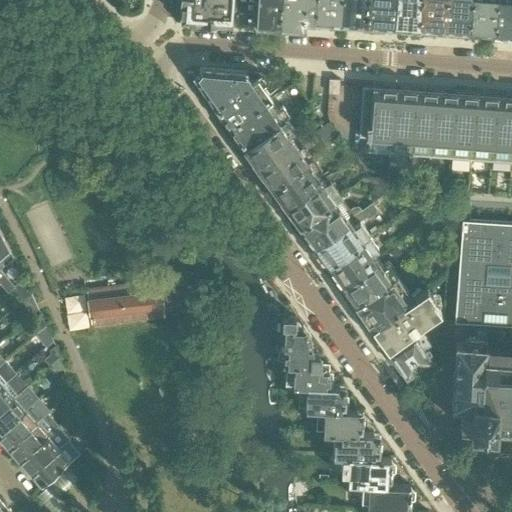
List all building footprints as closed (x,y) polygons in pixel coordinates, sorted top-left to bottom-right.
[(181,0),(180,19),(200,20),(217,22),(217,21),(230,22),(256,24),(257,0),(181,0)] [(257,0),(256,24),(257,24),(279,26),(281,0),(257,0)] [(281,0),(279,26),(304,28),(304,20),(313,21),(314,0),(281,0)] [(314,0),(313,21),(339,23),(340,0),(314,0)] [(366,0),(340,0),(339,23),(365,25),(366,0)] [(366,0),(365,25),(391,27),(393,0),(366,0)] [(393,0),(391,27),(419,29),(419,28),(420,0),(393,0)] [(420,0),(419,28),(443,30),(445,0),(420,0)] [(445,0),(443,30),(468,32),(470,0),(445,0)] [(470,0),(468,32),(470,32),(470,31),(494,33),(496,0),(470,0)] [(511,0),(496,0),(494,33),(494,35),(511,35),(511,0)] [(215,106),(215,107),(261,75),(259,74),(259,73),(259,72),(245,71),(231,70),(216,68),(216,69),(199,68),(199,67),(193,75),(203,89),(212,102),(215,106)] [(261,75),(215,107),(220,114),(221,114),(230,127),(266,102),(273,98),(264,85),(266,83),(261,75)] [(329,78),(328,93),(339,94),(340,79),(329,78)] [(511,93),(362,82),(362,87),(361,95),(357,151),(511,163),(511,93)] [(243,146),(244,146),(285,117),(289,115),(282,106),(273,112),(266,102),(230,127),(238,139),(243,146)] [(253,160),(258,167),(294,141),(289,134),(295,130),(285,117),(244,146),(253,160)] [(340,137),(329,122),(316,131),(327,146),(340,137)] [(294,141),(258,167),(262,172),(272,186),(307,160),(304,155),(309,152),(299,138),(294,141)] [(281,199),(286,207),(332,174),(327,168),(321,170),(317,173),(307,160),(272,186),(281,199)] [(290,211),(300,225),(336,200),(324,183),(334,176),(332,174),(286,207),(290,211)] [(309,238),(314,245),(361,211),(358,206),(352,207),(345,212),(336,200),(300,225),(309,238)] [(318,250),(328,264),(369,234),(360,222),(366,217),(370,218),(376,213),(376,209),(372,203),(361,211),(314,245),(318,250)] [(457,315),(455,338),(488,340),(487,354),(511,356),(511,223),(500,223),(470,220),(470,222),(464,221),(463,231),(462,241),(462,244),(462,245),(462,248),(462,249),(460,268),(459,291),(459,292),(458,295),(458,305),(457,315)] [(0,257),(4,261),(4,262),(13,256),(15,256),(14,254),(13,255),(8,245),(9,244),(8,243),(7,243),(3,234),(3,233),(3,232),(2,232),(0,228),(0,257)] [(337,277),(341,284),(377,258),(372,250),(377,246),(369,234),(328,264),(337,277)] [(0,257),(0,284),(8,293),(14,287),(0,270),(0,264),(4,261),(0,257)] [(346,289),(355,303),(391,277),(397,274),(387,261),(382,264),(377,258),(341,284),(345,289),(346,289)] [(169,278),(170,286),(179,285),(177,273),(168,274),(169,278)] [(391,277),(355,303),(365,317),(371,326),(407,300),(402,293),(408,289),(397,274),(391,277)] [(169,278),(87,289),(89,309),(90,316),(91,326),(164,317),(163,307),(161,290),(170,289),(170,286),(169,278)] [(387,349),(388,349),(420,327),(424,324),(423,323),(441,311),(433,300),(435,299),(426,287),(407,300),(371,326),(382,340),(381,341),(387,349)] [(21,301),(30,312),(32,315),(38,310),(30,293),(21,301)] [(282,316),(281,347),(284,347),(283,362),(294,363),(311,364),(312,354),(312,348),(311,347),(310,347),(311,336),(303,325),(302,325),(296,317),(295,317),(282,316)] [(53,341),(46,326),(35,334),(45,347),(53,341)] [(420,327),(388,349),(394,358),(400,366),(406,375),(431,358),(422,345),(429,340),(420,327)] [(455,341),(451,404),(461,405),(460,427),(470,427),(470,428),(495,430),(495,425),(511,426),(511,357),(485,356),(486,343),(459,341),(455,341)] [(293,383),(307,383),(328,385),(329,370),(328,368),(327,369),(328,362),(319,361),(319,358),(320,358),(320,356),(319,356),(318,355),(318,354),(317,354),(317,355),(312,354),(311,364),(294,363),(293,383)] [(0,364),(0,386),(15,373),(4,361),(0,364)] [(0,409),(27,386),(32,381),(28,377),(22,382),(15,373),(0,386),(0,409)] [(306,406),(324,408),(343,408),(345,386),(328,385),(307,383),(306,406)] [(0,409),(0,432),(38,399),(27,386),(0,409)] [(0,438),(8,447),(46,412),(48,410),(38,399),(0,432),(0,438)] [(323,430),(335,431),(360,433),(362,410),(343,408),(324,408),(323,430)] [(8,447),(19,460),(58,425),(46,412),(8,447)] [(19,460),(30,473),(69,438),(58,425),(19,460)] [(334,438),(333,453),(340,454),(342,454),(348,455),(377,457),(378,441),(379,434),(373,433),(360,433),(335,431),(335,434),(341,435),(340,438),(334,438)] [(69,438),(30,473),(41,485),(68,461),(69,462),(81,452),(69,438)] [(342,454),(341,470),(347,470),(347,481),(368,482),(389,483),(390,474),(389,474),(389,473),(394,470),(395,462),(394,462),(391,459),(391,457),(377,457),(348,455),(342,454)] [(48,483),(59,495),(78,479),(68,467),(48,483)] [(347,481),(346,489),(360,490),(360,497),(367,498),(366,507),(381,508),(387,509),(408,510),(409,501),(409,500),(413,497),(414,489),(410,486),(410,484),(389,483),(368,482),(347,481)] [(54,511),(65,503),(49,484),(37,495),(52,511),(54,511)]
